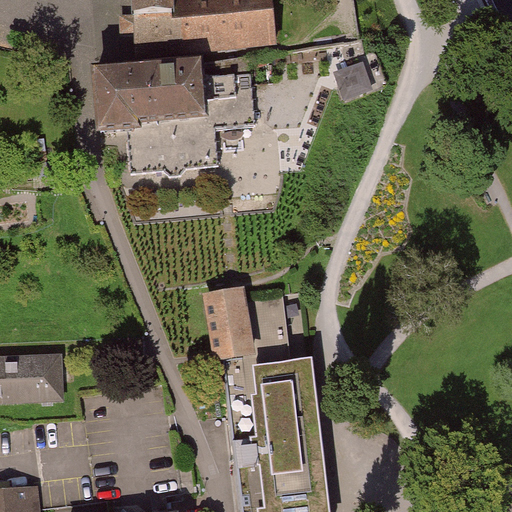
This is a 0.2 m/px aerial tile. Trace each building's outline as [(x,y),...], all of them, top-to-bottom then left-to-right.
[(134,61),(277,51),(272,0),(132,0),(135,30),(132,31),(134,61)] [(221,64),(97,75),(102,133),(126,130),(131,175),(163,172),(170,178),(181,178),(187,170),(208,168),(219,167),(216,131),(254,128),(249,76),(223,78),(221,64)] [(340,75),(349,105),(376,97),(368,67),(340,75)] [(222,354),(239,511),(328,511),(311,362),(291,364),(282,296),(237,301),(245,350),(222,354)] [(213,304),(222,354),(245,350),(237,301),(237,300),(213,304)] [(0,360),(0,405),(64,404),(62,359),(0,360)] [(192,467),(178,468),(181,496),(195,494),(192,467)] [(0,511),(37,511),(35,487),(0,491),(0,511)]
